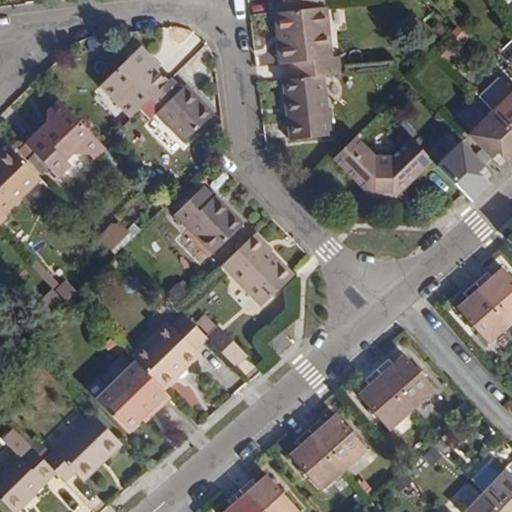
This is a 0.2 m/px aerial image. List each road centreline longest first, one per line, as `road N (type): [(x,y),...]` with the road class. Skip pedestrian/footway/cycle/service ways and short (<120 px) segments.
road 1 (residential): [(375,309),(239,159),(223,44),(205,19),(174,8),(0,34)]
road 2 (residential): [(162,500),(375,309)]
road 3 (residential): [(511,425),(388,298)]
road 4 (residential): [(388,298),(511,197)]
